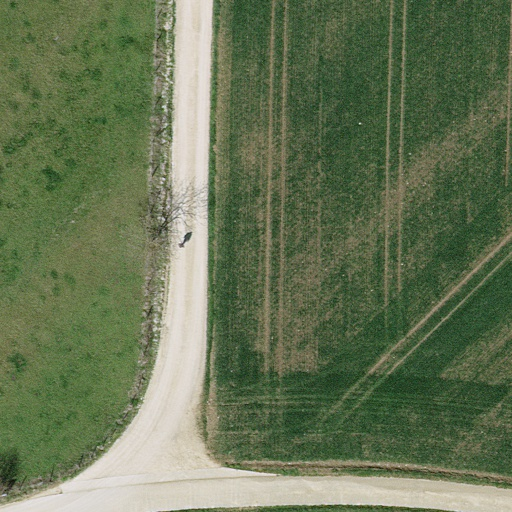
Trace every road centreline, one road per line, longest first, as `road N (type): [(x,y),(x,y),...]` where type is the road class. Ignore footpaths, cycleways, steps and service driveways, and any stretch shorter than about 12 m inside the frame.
road 1 (track): [(157,495),(180,367),(200,0)]
road 2 (track): [(53,511),(263,489),(382,490),(511,504)]
